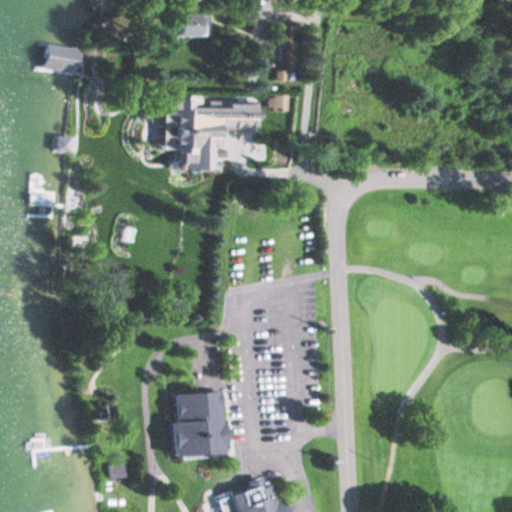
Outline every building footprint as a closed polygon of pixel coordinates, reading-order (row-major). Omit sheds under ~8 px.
[(174,12),(174,36),(204,36),(204,12),(174,12)] [(281,68),(291,68),(291,25),(275,25),(275,80),(281,80),(281,68)] [(40,72),(72,72),(72,46),(40,46),(40,72)] [(284,111),(284,93),(264,92),(263,111),(284,111)] [(194,111),(158,112),(158,147),(167,147),(167,137),(194,137),(194,111)] [(67,151),(67,136),(50,136),(50,151),(67,151)] [(170,392),(174,455),(224,452),(220,389),(170,392)] [(206,499),(210,511),(284,511),(273,477),(206,499)]
